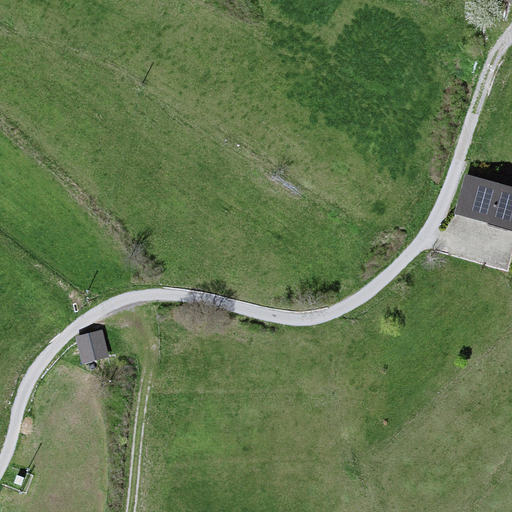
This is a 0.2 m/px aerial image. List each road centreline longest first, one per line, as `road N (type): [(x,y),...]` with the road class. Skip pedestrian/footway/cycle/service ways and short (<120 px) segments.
road 1 (unclassified): [(111,306),(160,299),(300,323),(343,312),(417,247),(450,172)]
road 2 (track): [(135,511),(147,329),(111,306)]
road 3 (unclassified): [(111,306),(29,375),(0,460)]
road 4 (track): [(450,172),(486,63),(511,19)]
